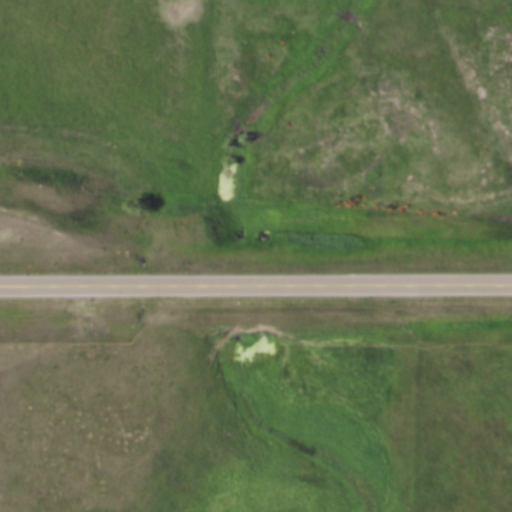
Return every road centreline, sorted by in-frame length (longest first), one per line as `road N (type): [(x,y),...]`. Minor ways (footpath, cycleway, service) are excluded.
road 1 (secondary): [(387,293),(0,289)]
road 2 (secondary): [(511,291),(387,293)]
